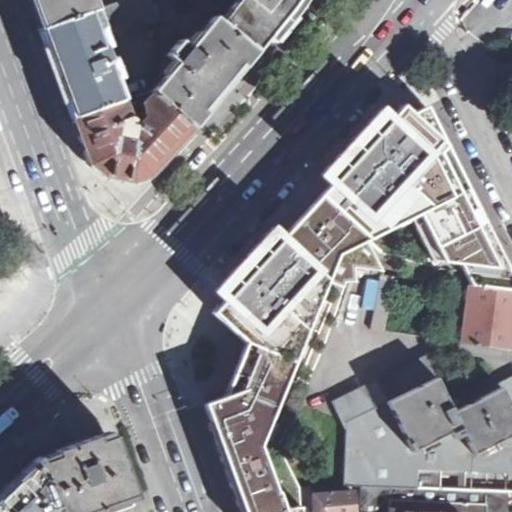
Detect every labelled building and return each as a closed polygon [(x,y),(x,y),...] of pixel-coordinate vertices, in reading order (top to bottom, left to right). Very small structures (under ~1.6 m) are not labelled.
[(157,18),(150,0),(119,0),(97,8),(49,26),(39,29),(56,78),(72,119),(122,100),(100,40),(157,18)] [(39,0),(49,26),(97,8),(93,0),(39,0)] [(205,0),(209,11),(214,5),(218,8),(224,0),(205,0)] [(235,0),(219,20),(251,49),(257,43),(260,46),(289,10),(295,0),(235,0)] [(219,87),(251,49),(219,20),(213,16),(188,47),(179,39),(167,55),(175,62),(152,91),(166,105),(188,126),(219,87)] [(141,111),(122,100),(72,119),(88,164),(102,176),(130,182),(148,176),(191,128),(188,126),(166,105),(157,116),(141,111)] [(286,231),(212,312),(245,342),(234,369),(223,396),(203,403),(206,412),(242,511),(302,511),(303,508),(284,510),(278,493),(277,493),(260,447),(330,272),(338,256),(367,240),(410,218),(431,261),(459,265),(469,285),(511,291),(511,278),(445,144),(426,107),(412,114),(401,105),(318,195),(306,209),(286,231)] [(394,278),(380,276),(370,329),(383,331),(394,278)] [(511,344),(511,291),(469,285),(462,344),(511,351),(511,344)] [(511,434),(511,410),(500,387),(452,411),(444,394),(436,378),(386,402),(410,451),(458,429),(469,455),(511,434)] [(511,409),(511,410),(511,434),(469,455),(458,429),(410,451),(386,402),(345,422),(342,485),(358,486),(506,493),(511,493),(511,409)] [(80,511),(90,509),(129,495),(116,460),(108,437),(84,445),(83,441),(62,449),(62,450),(63,450),(64,453),(40,462),(38,457),(36,458),(58,508),(59,511),(80,511)] [(0,511),(53,511),(58,508),(36,458),(7,486),(0,492),(0,511)] [(507,511),(506,493),(358,486),(360,511),(507,511)] [(354,511),(353,491),(313,494),(314,511),(354,511)] [(135,511),(129,495),(90,509),(91,511),(135,511)]
